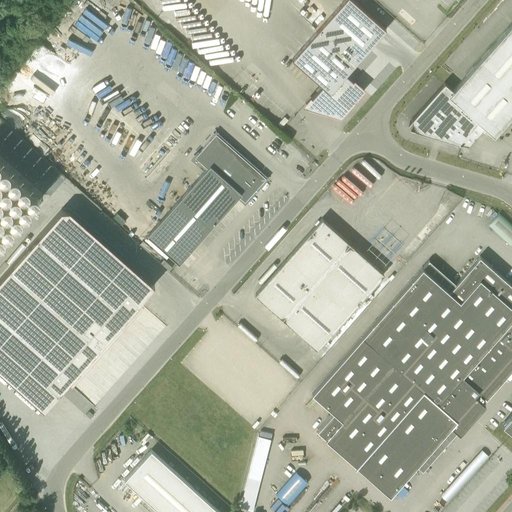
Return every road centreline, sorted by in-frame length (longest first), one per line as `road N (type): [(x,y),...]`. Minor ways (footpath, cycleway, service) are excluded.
road 1 (unclassified): [(57,511),(57,470),(365,127)]
road 2 (unknown): [(215,114),(134,62),(74,106),(70,131),(138,187),(153,187),(192,147)]
road 3 (unknown): [(161,321),(87,256),(61,265),(29,304),(108,362)]
road 4 (unclassified): [(365,127),(474,0)]
road 5 (unclassified): [(511,197),(404,159),(365,127)]
road 6 (unknown): [(108,362),(59,405),(0,345)]
